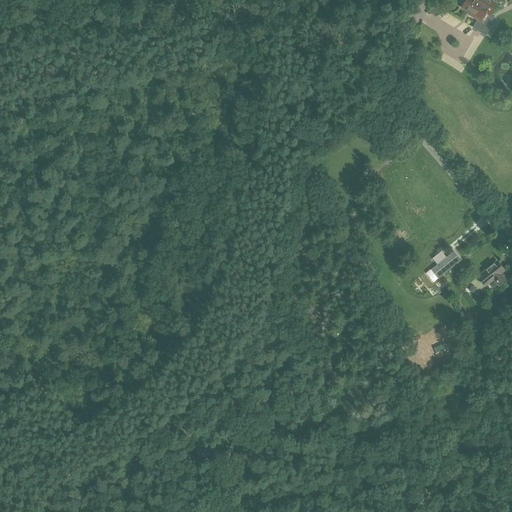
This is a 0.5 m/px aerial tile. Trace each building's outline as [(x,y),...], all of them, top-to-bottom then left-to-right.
[(483,24),(487,18),(488,15),(490,16),(498,3),(492,0),(465,0),(461,7),(467,11),(466,14),(483,24)] [(312,252),(297,253),(298,264),(313,263),(312,252)] [(454,252),(432,270),(438,277),(460,259),(454,252)] [(504,270),(496,261),(477,277),(484,286),(494,279),(499,285),(505,280),(500,274),(504,270)] [(489,324),(511,305),(511,301),(506,294),(481,314),(489,324)] [(356,394),(356,385),(342,386),(343,400),(357,399),(356,394)] [(245,467),(246,452),(233,451),(232,466),(245,467)]
